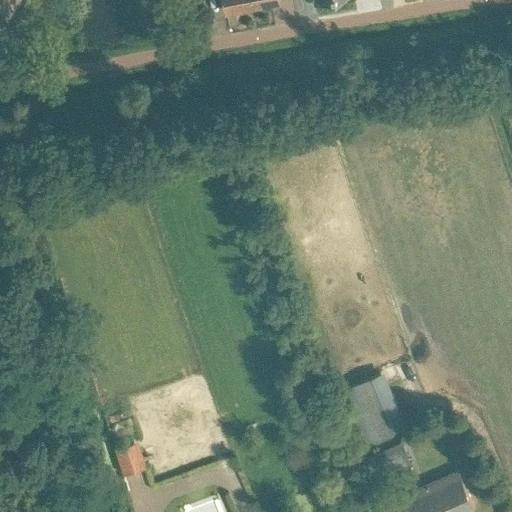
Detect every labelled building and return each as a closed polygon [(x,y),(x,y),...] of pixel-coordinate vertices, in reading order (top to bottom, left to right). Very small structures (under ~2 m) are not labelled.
[(254,6),(252,0),(224,0),(226,10),(226,11),(254,6)] [(364,439),(404,424),(381,368),(342,383),(364,439)] [(131,442),(116,446),(125,474),(140,469),(147,466),(138,439),(131,442)] [(404,443),(363,460),(371,479),(413,461),(404,443)] [(399,511),(459,511),(475,505),(458,467),(419,484),(422,491),(395,503),(399,511)]
